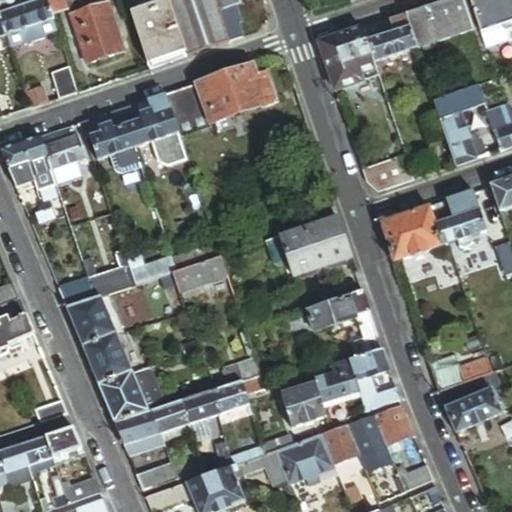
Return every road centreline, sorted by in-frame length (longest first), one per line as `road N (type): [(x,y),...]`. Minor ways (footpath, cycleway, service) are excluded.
road 1 (residential): [(129,511),(0,205)]
road 2 (residential): [(354,215),(467,511)]
road 3 (residential): [(294,36),(0,138)]
road 4 (residential): [(294,36),(354,215)]
road 5 (residential): [(354,215),(511,162)]
